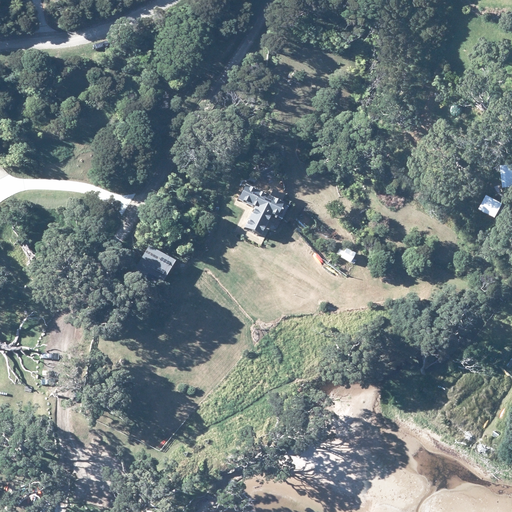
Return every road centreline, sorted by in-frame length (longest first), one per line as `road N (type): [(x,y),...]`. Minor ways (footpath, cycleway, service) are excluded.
road 1 (unclassified): [(59,511),(63,348),(72,309),(269,0)]
road 2 (unclassified): [(169,0),(70,44),(0,41)]
